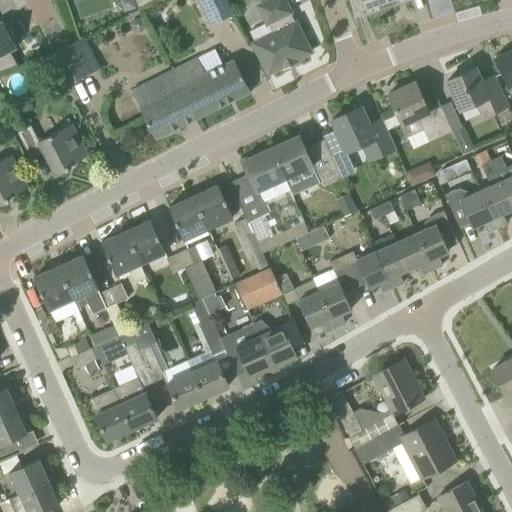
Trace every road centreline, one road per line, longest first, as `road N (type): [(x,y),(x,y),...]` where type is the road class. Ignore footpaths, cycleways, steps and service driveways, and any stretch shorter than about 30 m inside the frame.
road 1 (residential): [(421,311),(122,461),(87,471),(0,281)]
road 2 (residential): [(0,250),(350,66)]
road 3 (residential): [(511,484),(421,311)]
road 4 (residential): [(350,66),(511,15)]
